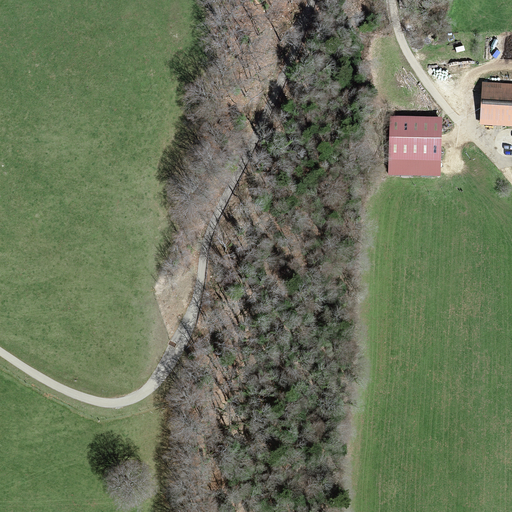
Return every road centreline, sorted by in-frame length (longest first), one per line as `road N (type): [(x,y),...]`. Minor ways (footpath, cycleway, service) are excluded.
road 1 (track): [(0,351),(83,395),(107,400),(153,387),(184,337),(309,0)]
road 2 (track): [(394,0),(427,80),(509,180)]
